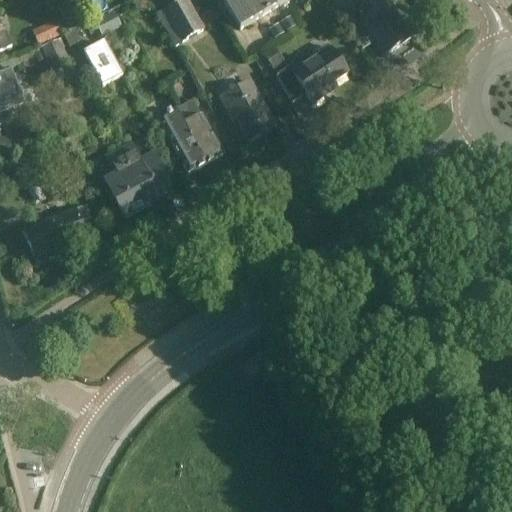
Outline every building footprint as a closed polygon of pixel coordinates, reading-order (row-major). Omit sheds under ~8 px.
[(146,0),(145,0),(136,5),(140,12),(142,13),(151,8),(146,0)] [(185,0),(184,0),(155,17),(174,50),(204,33),(185,0)] [(225,0),(227,2),(223,4),(239,32),(292,0),(225,0)] [(343,0),(328,0),(335,10),(345,3),(343,0)] [(70,1),(55,9),(67,34),(82,26),(71,3),(70,1)] [(359,46),(370,39),(384,59),(417,37),(407,21),(400,25),(387,6),(369,18),(362,8),(355,14),(347,2),(345,3),(335,10),(359,46)] [(113,15),(94,23),(101,39),(112,35),(121,30),(113,15)] [(289,21),(280,26),(285,35),(294,29),(289,21)] [(56,22),(33,33),(37,44),(61,33),(56,22)] [(277,28),(268,33),(273,41),(282,36),(277,28)] [(74,33),(63,39),(69,49),(79,43),(74,33)] [(0,52),(1,52),(1,54),(12,49),(5,34),(0,35),(0,52)] [(60,42),(40,50),(50,76),(52,75),(66,70),(70,69),(60,42)] [(82,56),(101,91),(122,80),(103,45),(82,56)] [(346,77),(328,50),(324,49),(313,56),(313,60),(290,75),(287,71),(275,78),(291,106),(305,97),(312,107),(336,91),(333,86),(346,77)] [(274,51),(263,59),(270,70),(282,62),(274,51)] [(0,115),(23,107),(10,71),(0,75),(0,115)] [(236,122),(247,143),(274,129),(250,84),(219,101),(231,124),(236,122)] [(176,112),(205,167),(222,158),(200,117),(193,103),(176,112)] [(188,177),(205,167),(176,112),(158,122),(166,136),(165,136),(188,177)] [(80,131),(69,136),(73,145),(84,140),(80,131)] [(0,138),(0,161),(7,158),(8,139),(0,138)] [(51,160),(44,145),(18,156),(24,169),(0,178),(0,186),(9,208),(51,190),(41,164),(51,160)] [(119,154),(147,208),(172,195),(153,160),(141,166),(131,148),(119,154)] [(123,221),(147,208),(119,154),(106,161),(116,179),(104,186),(123,221)] [(88,182),(65,192),(69,204),(93,194),(88,182)] [(81,231),(79,226),(90,221),(85,208),(22,235),(29,251),(81,231)] [(29,251),(36,268),(87,246),(89,250),(101,245),(95,231),(83,236),(81,231),(29,251)] [(343,310),(323,324),(328,332),(348,318),(343,310)]
